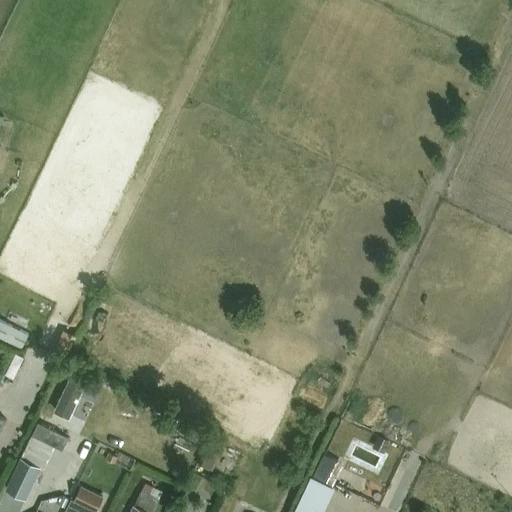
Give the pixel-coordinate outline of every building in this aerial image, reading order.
[(66,328),(54,353),(67,359),(79,335),(66,328)] [(68,438),(38,423),(32,436),(62,451),(68,438)] [(383,454),(389,442),(377,436),(371,448),(383,454)] [(211,470),(222,447),(210,441),(199,464),(211,470)] [(328,451),(316,472),(335,483),(347,462),(328,451)] [(114,464),(117,458),(108,454),(105,460),(114,464)] [(40,468),(22,459),(6,492),(24,500),(40,468)] [(326,511),(337,484),(311,475),(297,511),(326,511)] [(153,511),(164,490),(146,481),(130,511),(153,511)] [(81,486),(73,501),(95,511),(103,497),(81,486)]
